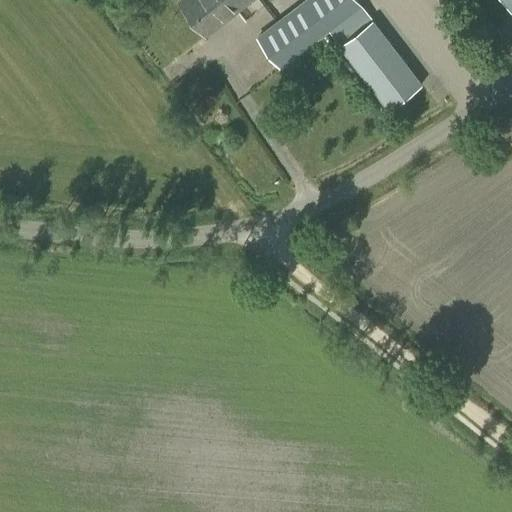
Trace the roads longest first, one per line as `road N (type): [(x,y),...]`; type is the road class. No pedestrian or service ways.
road 1 (track): [(511,442),(251,229)]
road 2 (unclassified): [(251,229),(372,176),(511,88)]
road 3 (unclassified): [(251,229),(167,240),(0,227)]
